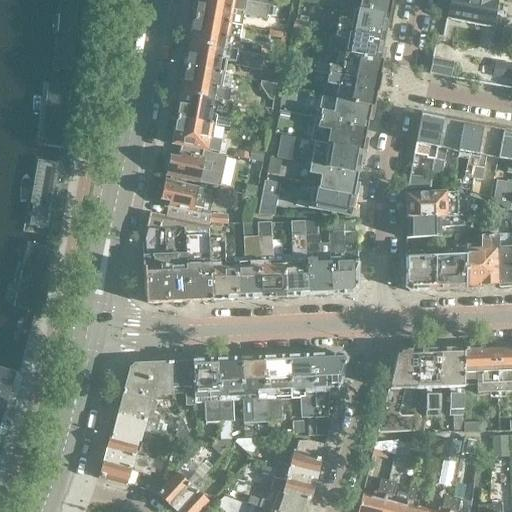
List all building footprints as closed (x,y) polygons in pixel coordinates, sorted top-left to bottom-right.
[(76,0),(73,0),(60,0),(54,69),(70,70),(76,0)] [(198,0),(198,1),(195,17),(231,24),(242,26),(243,16),(265,19),(269,6),(237,0),(198,0)] [(353,8),(353,9),(390,16),(393,5),(391,4),(391,0),(360,0),(359,9),(353,8)] [(511,0),(449,0),(446,19),(492,28),(498,0),(511,0)] [(336,29),(383,39),(385,29),(388,29),(390,16),(353,9),(341,6),(338,20),(322,17),(321,25),(336,29)] [(273,19),(275,10),(268,8),(267,18),(273,19)] [(195,18),(190,43),(237,51),(265,56),(266,56),(268,49),(261,48),(261,46),(239,42),(239,40),(242,26),(230,24),(231,24),(195,17),(195,18)] [(291,44),(299,45),(301,32),(306,33),(308,23),(295,21),(291,44)] [(330,36),(327,50),(332,51),(344,54),(382,61),(384,48),(381,48),(383,39),(336,29),(335,36),(330,36)] [(262,69),(265,56),(237,51),(190,43),(186,68),(221,75),(223,62),(262,69)] [(378,77),(382,61),(344,54),(341,68),(329,65),(298,57),(296,68),(301,69),(313,72),(328,75),(372,84),(373,79),(377,77),(378,77)] [(433,57),(430,71),(430,73),(450,77),(454,61),(433,57)] [(511,64),(494,60),(491,74),(511,78),(511,64)] [(186,68),(181,93),(227,102),(229,90),(231,76),(221,75),(186,68)] [(278,74),(268,72),(266,81),(276,84),(278,74)] [(328,75),(326,83),(338,86),(335,100),(372,107),(375,92),(374,91),(371,88),(372,84),(328,75)] [(273,99),(276,84),(266,81),(261,80),(260,85),(269,98),(273,99)] [(45,124),(38,124),(37,147),(60,149),(65,85),(47,84),(45,124)] [(181,93),(176,117),(212,125),(228,128),(233,103),(227,102),(181,93)] [(321,97),(318,109),(321,110),(319,119),(365,130),(367,120),(370,120),(372,107),(335,100),(321,97)] [(443,117),(422,113),(414,154),(427,156),(426,158),(435,160),(438,148),(443,119),(443,117)] [(212,125),(176,117),(171,143),(208,150),(208,151),(219,153),(221,140),(210,139),(212,125)] [(315,118),(310,141),(315,142),(327,144),(363,152),(366,139),(364,139),(365,130),(319,119),(315,118)] [(443,119),(438,148),(435,160),(432,176),(441,178),(444,161),(445,161),(447,150),(457,151),(462,120),(453,118),(450,120),(443,119)] [(457,151),(455,164),(474,167),(481,126),(475,125),(473,122),(462,120),(457,151)] [(490,128),(481,126),(474,167),(472,178),(482,179),(486,157),(498,159),(504,128),(493,126),(490,128)] [(511,129),(504,128),(498,159),(508,161),(507,173),(511,174),(511,129)] [(281,135),(276,157),(294,161),(296,152),(299,139),(285,136),(281,135)] [(310,164),(310,165),(356,174),(358,165),(361,165),(363,152),(327,144),(315,142),(312,156),(296,152),(294,161),(310,164)] [(251,147),(248,159),(260,161),(263,150),(251,147)] [(165,159),(163,169),(166,170),(165,175),(174,177),(174,178),(199,183),(219,188),(225,157),(202,152),(200,159),(179,154),(178,158),(169,157),(168,159),(165,159)] [(269,158),(267,172),(278,174),(281,160),(269,158)] [(57,164),(37,161),(27,224),(47,227),(57,164)] [(309,173),(305,187),(354,197),(357,184),(354,184),(356,174),(310,165),(309,173)] [(430,179),(410,176),(408,188),(430,187),(430,179)] [(509,208),(511,190),(511,182),(496,180),(493,199),(506,208),(509,208)] [(169,201),(165,216),(184,220),(208,225),(227,224),(228,214),(210,215),(210,213),(212,202),(207,201),(209,191),(198,189),(199,187),(169,181),(169,182),(164,181),(163,186),(160,185),(157,196),(160,197),(160,199),(169,201)] [(263,181),(256,216),(273,216),(279,184),(263,181)] [(354,197),(305,187),(305,188),(313,189),(311,198),(309,198),(307,208),(320,210),(348,216),(350,208),(352,209),(354,197)] [(406,195),(406,220),(448,217),(448,216),(467,216),(483,215),(483,202),(456,192),(447,193),(447,191),(411,193),(411,195),(406,195)] [(165,216),(149,213),(142,243),(145,299),(146,299),(149,303),(149,304),(150,304),(150,303),(188,301),(186,266),(185,254),(184,220),(165,216)] [(489,235),(487,248),(488,285),(498,285),(498,287),(511,287),(511,247),(511,236),(498,236),(498,215),(488,216),(489,235)] [(406,220),(405,238),(410,238),(441,237),(441,227),(454,227),(454,225),(464,224),(464,216),(448,217),(406,220)] [(185,254),(186,266),(188,301),(212,300),(210,264),(209,265),(209,264),(208,239),(208,225),(184,220),(185,254)] [(354,221),(333,221),(333,233),(354,232),(354,221)] [(308,296),(304,222),(290,223),(291,255),(282,256),(282,265),(284,297),(306,296),(308,296)] [(329,258),(329,244),(319,245),(318,222),(304,222),(308,296),(331,295),(330,262),(329,258)] [(234,257),(234,267),(236,299),(260,298),(258,261),(257,223),(242,224),(244,257),(234,257)] [(257,223),(258,261),(260,298),(284,297),(282,265),(282,256),(272,256),(271,223),(257,223)] [(329,258),(330,262),(331,295),(351,294),(358,289),(357,252),(344,253),(343,233),(328,233),(329,244),(329,258)] [(463,250),(464,255),(465,288),(478,288),(478,286),(488,285),(487,248),(489,235),(479,236),(480,249),(465,249),(463,250)] [(452,255),(435,256),(436,290),(465,288),(464,255),(463,250),(463,236),(451,237),(452,255)] [(209,239),(209,264),(209,265),(210,264),(212,300),(236,299),(234,267),(234,258),(224,258),(224,238),(209,239)] [(48,248),(28,243),(23,264),(17,263),(8,304),(13,306),(31,310),(43,256),(47,257),(48,248)] [(423,252),(405,252),(405,287),(405,288),(409,292),(410,291),(436,290),(435,256),(423,257),(423,252)] [(511,347),(495,349),(497,393),(511,391),(511,347)] [(462,349),(439,350),(440,388),(449,388),(449,416),(452,416),(452,431),(462,430),(463,388),(463,380),(462,349)] [(467,349),(462,349),(463,380),(476,380),(476,394),(497,393),(495,349),(468,350),(467,349)] [(439,350),(417,351),(417,389),(425,389),(425,417),(440,416),(440,388),(439,350)] [(397,352),(388,390),(381,418),(377,434),(412,432),(412,416),(398,417),(404,390),(417,389),(417,351),(397,352)] [(326,436),(345,360),(341,355),(312,356),(313,394),(327,393),(327,398),(326,413),(314,413),(314,418),(307,418),(307,436),(326,436)] [(313,394),(312,356),(287,357),(289,395),(289,399),(299,398),(300,418),(307,418),(314,418),(314,413),(313,394)] [(287,357),(263,358),(265,396),(266,420),(280,419),(279,399),(289,399),(289,395),(287,357)] [(263,358),(240,359),(242,401),(243,422),(266,420),(265,396),(263,358)] [(240,359),(216,360),(219,423),(231,422),(233,422),(232,402),(242,401),(240,359)] [(216,360),(192,361),(193,387),(193,393),(193,399),(193,403),(204,403),(204,404),(205,423),(219,423),(216,360)] [(192,361),(170,362),(171,388),(171,394),(184,394),(185,406),(193,406),(193,403),(193,399),(193,393),(193,387),(192,361)] [(127,377),(122,392),(151,400),(155,401),(156,396),(171,396),(171,394),(171,388),(170,362),(134,364),(129,367),(129,368),(127,377)] [(0,422),(15,375),(0,370),(0,422)] [(122,392),(117,414),(145,421),(158,425),(160,416),(147,413),(151,400),(122,392)] [(117,414),(112,434),(140,441),(142,432),(155,435),(158,425),(145,421),(117,414)] [(302,421),(291,421),(292,433),(303,433),(302,421)] [(413,432),(413,433),(422,433),(422,421),(413,421),(413,432)] [(220,440),(231,439),(231,422),(219,423),(220,440)] [(465,423),(465,431),(486,430),(486,422),(465,423)] [(109,433),(104,455),(151,467),(162,470),(164,463),(153,460),(134,455),(138,442),(139,442),(140,441),(112,434),(111,434),(111,433),(109,433)] [(442,438),(439,451),(438,460),(456,463),(460,442),(442,438)] [(508,453),(507,438),(491,439),(492,454),(508,453)] [(234,439),(231,441),(248,455),(263,439),(234,439)] [(489,439),(475,440),(476,442),(476,452),(490,451),(489,439)] [(219,440),(212,446),(220,453),(231,441),(232,440),(219,440)] [(464,440),(462,455),(473,456),(476,442),(464,440)] [(295,450),(321,457),(324,446),(303,441),(303,442),(298,441),(295,442),(292,450),(295,450)] [(411,445),(398,442),(395,453),(408,456),(411,445)] [(277,462),(275,470),(315,480),(321,457),(295,450),(292,450),(289,465),(277,462)] [(387,453),(373,450),(371,455),(386,459),(387,453)] [(151,467),(104,455),(98,478),(99,478),(99,477),(127,485),(130,471),(149,476),(151,468),(151,467)] [(263,467),(261,475),(273,478),(269,492),(277,494),(282,496),(307,502),(310,503),(315,480),(275,470),(263,467)] [(173,509),(192,488),(201,479),(194,473),(186,482),(175,472),(158,490),(155,493),(173,509)] [(192,488),(173,509),(175,511),(202,511),(210,504),(198,493),(206,485),(201,479),(192,488)] [(362,492),(357,511),(379,511),(383,498),(387,482),(380,480),(377,493),(373,492),(372,495),(362,492)] [(383,498),(379,511),(402,511),(405,503),(407,496),(397,494),(396,498),(393,497),(396,484),(387,482),(383,498)] [(405,503),(402,511),(425,511),(426,508),(417,506),(418,503),(414,502),(417,489),(409,487),(407,496),(405,503)] [(269,511),(303,511),(307,502),(282,496),(277,494),(273,504),(261,499),(248,496),(245,503),(269,511)] [(426,508),(425,511),(447,511),(452,497),(444,495),(441,509),(437,508),(436,511),(426,508)] [(447,511),(456,511),(460,500),(452,497),(447,511)]
